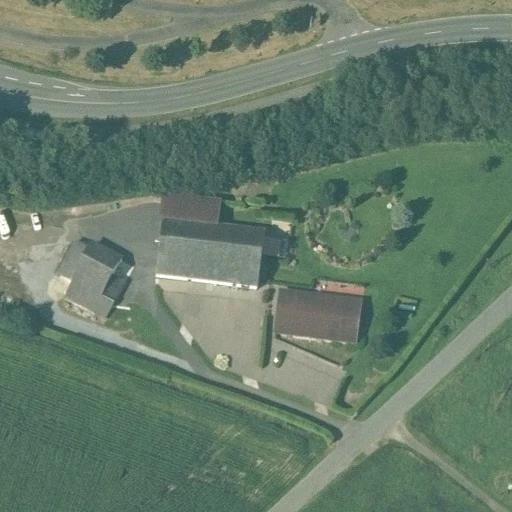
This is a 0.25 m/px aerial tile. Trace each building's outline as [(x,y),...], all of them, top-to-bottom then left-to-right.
[(231,231),(162,224),(156,281),(223,288),(231,231)] [(265,235),(231,231),(223,288),(257,291),(265,235)] [(92,244),(64,296),(91,310),(110,277),(120,259),(92,244)] [(110,277),(91,310),(106,318),(125,283),(110,277)] [(360,305),(279,295),(274,336),(355,347),(360,305)]
